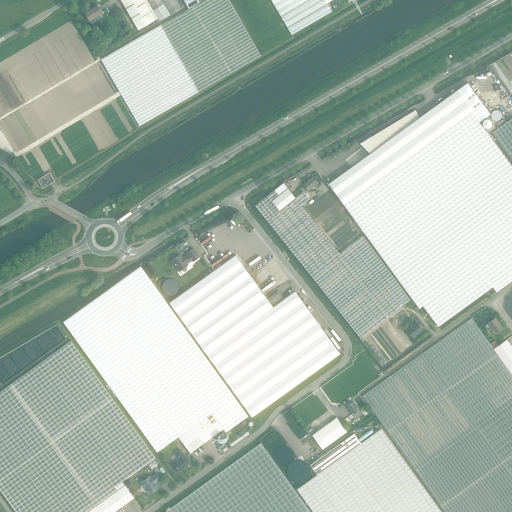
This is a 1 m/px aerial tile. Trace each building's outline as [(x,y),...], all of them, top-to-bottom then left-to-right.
[(120,0),(138,30),(156,19),(144,0),(120,0)] [(176,0),(144,0),(156,19),(157,22),(182,9),(176,0)] [(197,0),(183,0),(189,9),(199,3),(197,0)] [(271,0),(291,35),(296,33),(310,24),(332,12),(327,4),(333,0),(271,0)] [(98,6),(85,13),(91,24),(102,18),(100,14),(102,13),(98,6)] [(370,154),(329,184),(343,204),(471,111),(479,122),(490,114),(467,83),(419,118),(415,110),(360,143),(370,154)] [(494,109),(491,118),(500,121),(503,112),(494,109)] [(471,111),(343,204),(419,308),(423,305),(438,326),(493,286),(496,291),(511,280),(511,166),(479,122),(471,111)] [(511,118),(492,133),(511,160),(511,118)] [(43,188),(55,181),(49,172),(37,180),(43,188)] [(313,176),(303,185),(308,191),(318,183),(313,176)] [(283,183),(274,191),(278,196),(288,189),(283,183)] [(278,196),(272,201),(280,211),(295,198),(288,189),(278,196)] [(274,191),(255,206),(271,227),(296,257),(310,276),(311,276),(338,310),(361,339),(386,319),(410,300),(385,267),(362,235),(339,253),(296,199),(295,198),(280,211),(272,201),(278,196),(274,191)] [(306,195),(299,201),(303,206),(310,200),(306,195)] [(181,255),(172,261),(179,271),(181,269),(182,271),(185,272),(187,270),(187,268),(186,266),(188,265),(187,264),(192,260),(193,261),(199,257),(193,248),(187,253),(188,254),(183,258),(181,255)] [(236,255),(169,302),(202,348),(252,417),(296,385),(340,354),(336,348),(296,292),(295,291),(284,299),(278,291),(267,299),(236,255)] [(157,452),(178,437),(212,413),(234,396),(140,266),(63,322),(157,452)] [(180,285),(180,284),(180,283),(179,281),(178,279),(177,278),(176,277),(174,276),(172,275),(171,275),(169,275),(167,276),(166,277),(164,278),(163,279),(162,281),(162,283),(161,284),(162,286),(162,288),(163,290),(164,291),(165,292),(167,293),(168,293),(170,294),(172,294),(174,293),(176,292),(177,291),(178,290),(179,288),(180,286),(180,285)] [(495,312),(495,311),(494,310),(493,308),(492,307),(491,307),(490,307),(488,307),(487,307),(487,308),(485,309),(485,310),(485,311),(485,313),(486,315),(488,316),(489,316),(490,316),(491,316),(493,315),(494,313),(495,312)] [(484,318),(484,316),(483,315),(481,313),(480,313),(479,313),(478,313),(477,313),(476,314),(475,316),(474,318),(475,319),(475,320),(476,321),(477,322),(478,322),(479,323),(481,322),(482,322),(483,321),(483,320),(484,320),(484,318)] [(417,323),(407,330),(412,337),(419,332),(419,333),(422,330),(419,325),(422,322),(417,317),(414,320),(417,323)] [(394,374),(362,397),(415,471),(444,511),(510,511),(511,511),(511,374),(494,349),(490,344),(472,318),(429,348),(394,374)] [(495,318),(489,323),(496,333),(502,328),(495,318)] [(498,346),(494,349),(511,374),(511,347),(507,340),(498,346)] [(0,489),(16,511),(86,511),(125,485),(122,481),(155,458),(71,341),(0,391),(0,489)] [(495,341),(490,344),(494,349),(498,346),(495,341)] [(234,396),(212,413),(224,428),(226,432),(248,416),(234,396)] [(354,402),(348,407),(353,413),(356,419),(363,414),(354,402)] [(212,413),(178,437),(190,453),(208,440),(223,429),(224,428),(212,413)] [(312,434),(311,435),(322,449),(346,432),(339,421),(338,420),(336,417),(312,434)] [(317,474),(297,489),(313,511),(441,511),(381,428),(361,443),(317,474)] [(316,456),(317,458),(350,435),(348,431),(322,450),(323,451),(316,456)] [(354,433),(310,465),(317,474),(361,443),(354,433)] [(310,511),(261,443),(164,511),(310,511)] [(176,463),(172,466),(176,471),(178,470),(179,471),(190,462),(186,456),(185,457),(180,449),(175,453),(180,460),(179,461),(179,462),(177,464),(176,463)] [(150,477),(142,483),(144,486),(143,487),(146,490),(147,490),(149,493),(157,487),(154,483),(160,479),(156,474),(151,478),(150,477)] [(114,511),(134,498),(125,485),(86,511),(114,511)]
